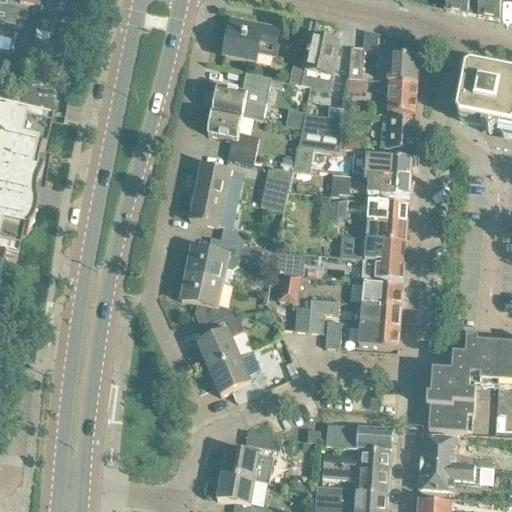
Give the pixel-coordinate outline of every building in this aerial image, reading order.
[(18,8),(19,0),(8,0),(6,0),(5,5),(18,8)] [(40,13),(42,0),(19,0),(18,8),(17,14),(16,21),(25,23),(28,10),(40,13)] [(85,5),(85,0),(42,0),(40,13),(35,33),(50,37),(56,13),(63,14),(65,0),(70,0),(70,1),(85,5)] [(468,17),(470,0),(447,0),(445,13),(468,17)] [(479,0),(478,18),(501,22),(501,0),(479,0)] [(16,21),(17,14),(6,12),(3,25),(14,27),(16,21)] [(225,59),(256,65),(258,55),(275,58),(280,34),(232,24),(225,59)] [(312,41),(311,48),(305,74),(333,80),(336,66),(340,47),(312,41)] [(302,89),(305,74),(311,48),(299,46),(290,86),(302,89)] [(418,87),(421,53),(403,51),(403,59),(391,58),(389,85),(391,85),(418,87)] [(352,52),(350,82),(363,83),(366,53),(352,52)] [(511,78),(500,77),(501,76),(493,75),(493,76),(472,72),(467,75),(467,79),(465,78),(463,85),(464,86),(460,107),(459,107),(458,114),(460,114),(459,118),(462,122),(483,126),(482,131),(486,132),(490,137),(496,134),(499,134),(505,142),(511,143),(511,78)] [(272,82),(266,80),(247,76),(243,95),(219,90),(214,113),(243,120),(263,125),(272,82)] [(42,84),(31,82),(26,109),(52,115),(56,97),(51,96),(52,91),(41,89),(42,84)] [(368,83),(363,83),(350,82),(349,94),(366,96),(368,83)] [(416,117),(418,87),(391,85),(388,115),(416,117)] [(0,93),(0,111),(18,116),(21,98),(0,93)] [(38,121),(0,112),(0,258),(3,259),(2,261),(4,261),(4,260),(16,262),(22,236),(26,237),(29,232),(31,229),(32,227),(33,225),(33,223),(34,220),(34,218),(34,215),(34,213),(34,210),(33,204),(32,204),(31,202),(28,197),(32,179),(34,179),(40,153),(44,154),(51,124),(39,121),(40,120),(38,119),(38,121)] [(239,137),(243,120),(214,113),(209,138),(233,143),(229,162),(255,167),(260,141),(239,137)] [(330,114),(329,123),(306,119),(299,150),(298,151),(310,153),(342,158),(344,134),(345,116),(330,114)] [(413,154),(416,122),(383,120),(380,152),(413,154)] [(306,177),(310,153),(298,151),(294,175),(306,177)] [(412,181),(413,161),(355,157),(353,176),(366,177),(412,181)] [(231,175),(222,173),(202,169),(197,196),(226,203),(231,175)] [(411,200),(412,181),(366,177),(366,183),(369,183),(368,196),(382,197),(382,198),(411,200)] [(337,179),(335,199),(339,200),(339,198),(353,199),(354,181),(337,179)] [(285,217),(290,193),(266,188),(261,213),(285,217)] [(220,231),(226,203),(197,196),(191,225),(220,231)] [(349,202),(339,204),(330,206),(329,222),(338,223),(338,220),(347,221),(349,202)] [(409,226),(410,207),(369,204),(368,222),(409,226)] [(407,245),(409,226),(368,222),(366,242),(407,245)] [(223,231),(220,244),(242,248),(244,248),(247,236),(223,231)] [(278,252),(292,254),(295,233),(282,231),(278,252)] [(406,265),(407,245),(366,242),(366,251),(352,250),(351,262),(365,263),(378,264),(378,263),(406,265)] [(242,248),(220,244),(218,243),(215,257),(193,252),(188,278),(222,286),(230,288),(233,273),(237,270),(238,262),(242,248)] [(271,277),(272,277),(283,278),(286,257),(273,255),(271,277)] [(404,285),(406,265),(378,263),(378,264),(365,263),(363,282),(404,285)] [(327,282),(344,284),(345,275),(328,273),(327,282)] [(300,280),(283,278),(272,277),(271,288),(282,289),(281,305),(298,306),(300,280)] [(217,309),(222,286),(188,278),(182,305),(204,309),(203,314),(196,318),(201,329),(221,320),(221,319),(236,317),(236,314),(217,309)] [(402,311),(404,289),(365,286),(365,289),(351,288),(350,307),(363,308),(402,311)] [(339,319),(340,307),(312,304),(311,312),(309,336),(323,337),(325,317),(339,319)] [(401,332),(402,311),(363,308),(362,328),(401,332)] [(309,336),(311,312),(298,311),(296,335),(309,336)] [(243,334),(236,317),(221,319),(221,320),(201,329),(201,331),(205,329),(210,341),(198,346),(210,372),(239,359),(231,341),(243,334)] [(328,325),(327,337),(326,351),(340,352),(342,326),(328,325)] [(399,352),(401,332),(362,328),(360,349),(399,352)] [(500,387),(502,349),(479,347),(479,344),(468,343),(467,359),(454,358),(453,376),(472,377),(472,379),(481,380),(481,386),(500,387)] [(511,349),(502,349),(500,387),(511,387),(511,349)] [(252,353),(239,359),(210,372),(222,400),(234,395),(238,407),(270,393),(261,372),(252,353)] [(471,394),(472,379),(472,377),(453,376),(434,374),(432,399),(428,399),(427,410),(431,410),(429,435),(468,437),(469,420),(475,420),(477,395),(471,394)] [(391,454),(393,434),(321,429),(320,449),(328,449),(360,452),(391,454)] [(320,447),(321,435),(309,434),(308,446),(320,447)] [(280,455),(283,441),(249,435),(246,448),(280,455)] [(457,458),(458,444),(424,441),(423,467),(472,470),(476,471),(479,471),(493,472),(493,464),(472,463),(473,459),(457,458)] [(390,474),(391,454),(360,452),(359,460),(325,458),(324,469),(328,469),(390,474)] [(270,487),(275,461),(227,453),(223,478),(256,484),(270,487)] [(478,488),(479,471),(476,471),(472,470),(423,467),(420,494),(453,497),(454,487),(478,488)] [(388,498),(390,474),(328,469),(324,469),(323,481),(357,484),(356,492),(356,496),(388,498)] [(262,511),(251,510),(256,484),(223,478),(218,504),(236,507),(234,511),(262,511)] [(387,511),(388,498),(356,496),(356,504),(344,504),(345,490),(317,488),(315,511),(387,511)]
